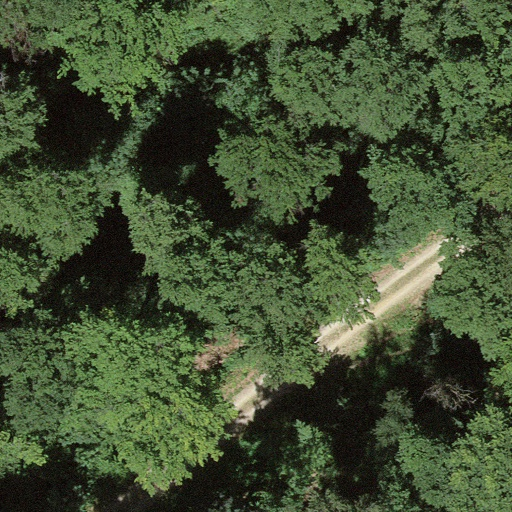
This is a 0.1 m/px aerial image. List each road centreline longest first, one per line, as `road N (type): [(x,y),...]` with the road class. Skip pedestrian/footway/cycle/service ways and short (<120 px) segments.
road 1 (track): [(115,511),(318,330),(511,194)]
road 2 (track): [(359,0),(0,129)]
road 3 (track): [(318,330),(511,289)]
